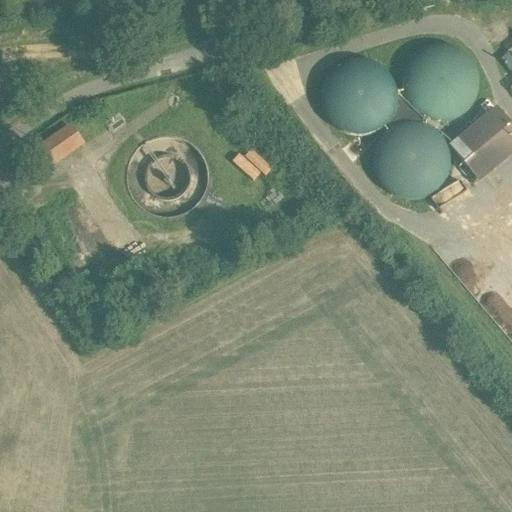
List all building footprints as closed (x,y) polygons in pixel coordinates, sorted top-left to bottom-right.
[(482,83),(468,57),(441,48),(415,61),(406,89),(419,115),(447,124),(473,110),(482,83)] [(382,133),(399,110),(394,81),(370,64),(342,69),(325,93),(330,121),(353,138),(382,133)] [(453,150),(482,185),(511,160),(511,127),(500,113),(453,150)] [(88,148),(76,129),(44,151),(57,170),(88,148)] [(452,166),(439,140),(411,131),(385,144),(375,172),(389,198),(417,207),(443,194),(452,166)]
